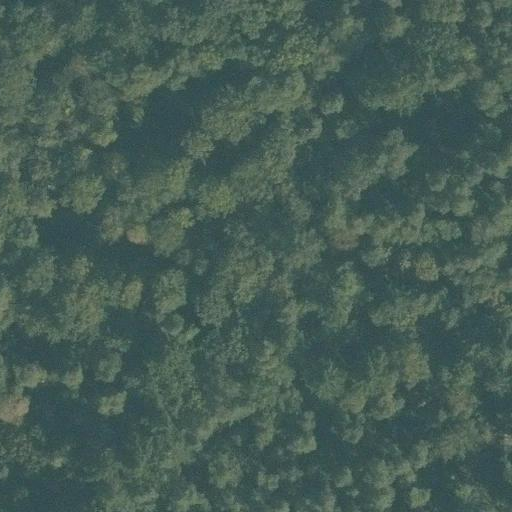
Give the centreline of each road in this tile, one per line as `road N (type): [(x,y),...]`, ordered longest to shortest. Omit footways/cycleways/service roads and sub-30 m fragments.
road 1 (track): [(9,511),(445,0)]
road 2 (track): [(0,261),(511,439)]
road 3 (track): [(0,43),(147,0)]
